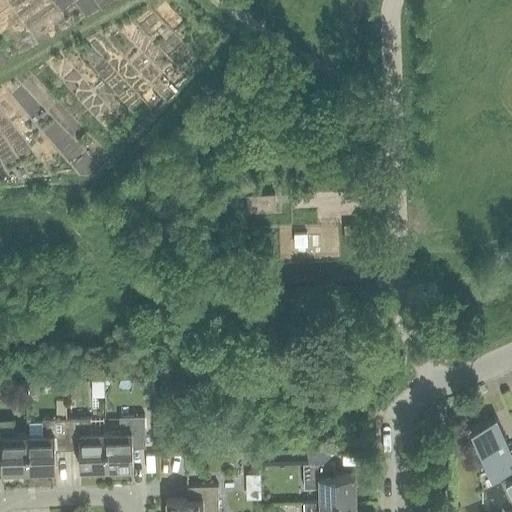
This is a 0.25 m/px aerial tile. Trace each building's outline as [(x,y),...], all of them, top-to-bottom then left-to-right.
[(275,194),(247,194),(247,210),(276,210),(275,194)] [(344,225),(345,242),(359,242),(358,224),(344,225)] [(307,234),(294,234),(294,246),(307,246),(307,234)] [(39,382),(30,382),(30,394),(39,394),(39,382)] [(154,441),(166,441),(165,414),(151,415),(152,441),(154,441)] [(120,431),(106,432),(107,467),(133,467),(133,447),(145,447),(144,415),(119,416),(120,431)] [(68,449),(80,449),(80,456),(80,468),(107,467),(106,432),(91,433),(91,417),(66,418),(68,449)] [(471,429),(480,450),(481,465),(487,465),(492,476),(506,470),(511,481),(507,482),(511,492),(511,449),(511,450),(496,417),(471,429)] [(56,469),(56,457),(56,450),(68,449),(66,418),(43,419),(43,434),(28,435),(30,470),(56,469)] [(4,471),(30,470),(28,435),(14,435),(13,420),(0,419),(0,450),(3,451),(4,471)] [(321,503),(356,502),(355,474),(335,475),(334,463),(303,464),(304,488),(321,487),(321,503)] [(260,474),(246,474),(246,487),(260,486),(260,474)] [(167,500),(167,511),(202,511),(218,511),(217,486),(186,487),(186,499),(167,500)] [(356,511),(356,502),(321,503),(305,503),(305,511),(356,511)]
